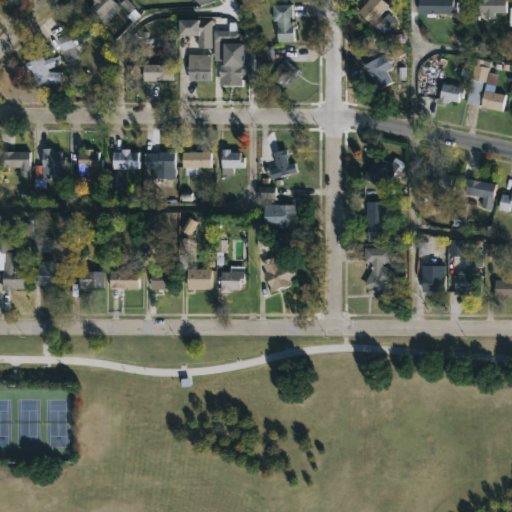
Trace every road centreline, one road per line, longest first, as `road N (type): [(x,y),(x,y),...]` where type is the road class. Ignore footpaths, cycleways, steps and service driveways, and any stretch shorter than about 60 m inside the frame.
road 1 (residential): [(511,151),(335,118),(0,116)]
road 2 (residential): [(511,328),(0,328)]
road 3 (residential): [(330,0),(333,328)]
